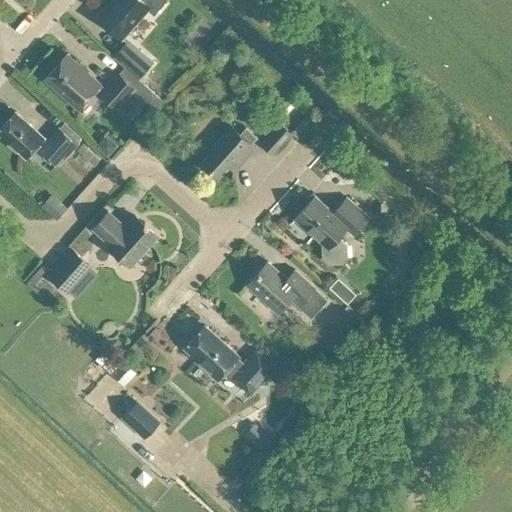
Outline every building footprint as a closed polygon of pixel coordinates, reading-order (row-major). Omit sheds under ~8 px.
[(110,0),(96,16),(121,40),(148,10),(153,15),(166,0),(110,0)] [(138,78),(154,61),(129,39),(114,56),(125,66),(138,78)] [(96,87),(98,86),(100,83),(67,53),(44,78),(77,108),(96,87)] [(119,73),(118,72),(102,90),(98,86),(96,87),(101,91),(99,93),(117,108),(133,90),(155,110),(163,101),(138,78),(125,66),(119,73)] [(47,140),(43,137),(44,137),(15,111),(0,127),(0,133),(9,142),(7,144),(15,151),(17,149),(26,157),(36,146),(39,149),(55,164),(63,155),(65,157),(77,143),(59,127),(47,140)] [(272,153),(291,132),(281,123),(262,144),(272,153)] [(240,133),(230,125),(210,148),(212,149),(201,162),(218,177),(229,164),(231,166),(251,144),(251,143),(257,136),(246,127),(240,133)] [(52,192),(43,204),(59,215),(68,204),(52,192)] [(333,212),(314,196),(294,218),(323,243),(321,245),(322,258),(329,264),(342,263),(348,256),(347,244),(340,237),(337,236),(345,227),(353,234),(368,217),(346,197),(333,212)] [(125,226),(108,210),(92,227),(109,243),(108,245),(130,265),(157,235),(135,215),(125,226)] [(67,293),(92,266),(73,249),(48,276),(67,293)] [(286,278),(267,261),(246,284),(277,312),(292,296),(301,304),(315,288),(294,269),(286,278)] [(341,279),(335,285),(349,300),(355,294),(341,279)] [(358,321),(361,324),(365,318),(347,305),(343,310),(344,311),(320,344),(334,354),(358,321)] [(244,363),(236,356),(238,355),(204,324),(184,347),(197,358),(195,360),(217,379),(224,370),(249,393),(274,366),(256,350),(244,363)] [(104,367),(110,360),(101,353),(95,360),(104,367)] [(144,438),(161,421),(136,398),(120,416),(144,438)] [(274,436),(257,422),(246,436),(262,450),(274,436)]
